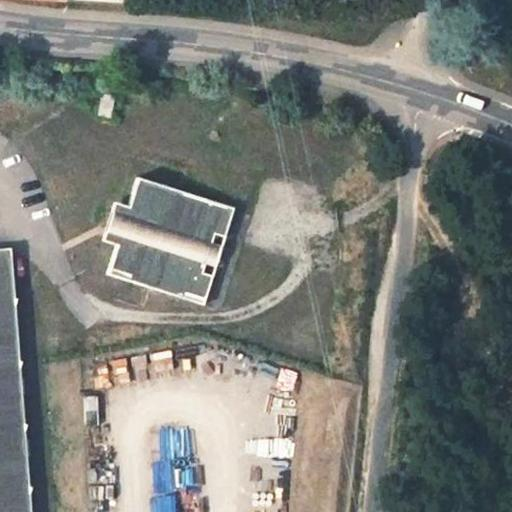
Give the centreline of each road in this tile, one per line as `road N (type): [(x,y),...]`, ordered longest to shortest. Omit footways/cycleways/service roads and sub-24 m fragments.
road 1 (unclassified): [(414,90),(371,511)]
road 2 (secondary): [(0,25),(225,49),(414,90)]
